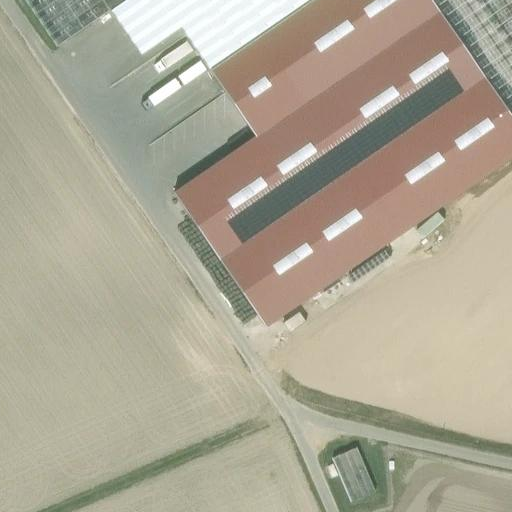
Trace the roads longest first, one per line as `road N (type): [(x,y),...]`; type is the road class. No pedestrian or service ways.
road 1 (track): [(288,414),(3,0)]
road 2 (track): [(288,414),(511,464)]
